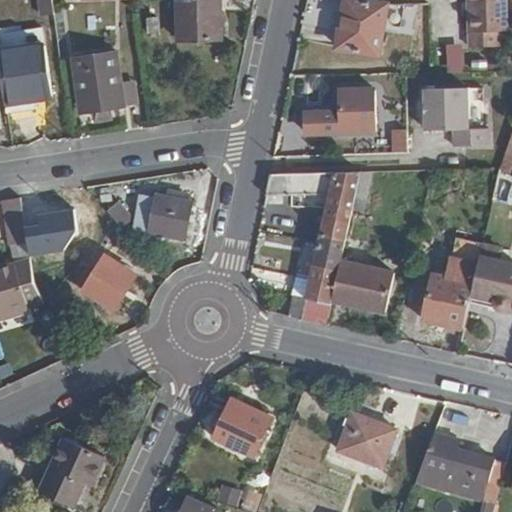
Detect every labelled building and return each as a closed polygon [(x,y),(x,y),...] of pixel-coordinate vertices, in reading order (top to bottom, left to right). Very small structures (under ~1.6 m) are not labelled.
[(56,10),(54,0),(43,0),(44,11),(56,10)] [(227,43),(226,0),(181,0),(182,43),(227,43)] [(509,33),(508,0),(469,0),(471,48),(501,48),(501,33),(509,33)] [(377,57),(387,9),(347,1),(337,49),(377,57)] [(446,65),(461,65),(460,44),(445,44),(446,65)] [(54,99),(46,47),(0,52),(0,58),(7,101),(7,105),(54,99)] [(140,106),(135,78),(119,81),(114,54),(75,60),(78,79),(84,78),(90,113),(95,112),(97,123),(113,120),(112,110),(140,106)] [(379,136),(379,91),(343,92),(343,116),(343,137),(379,136)] [(465,134),(465,91),(427,92),(427,135),(465,134)] [(343,137),(343,116),(308,116),(308,138),(343,137)] [(403,128),(389,130),(392,152),(406,150),(403,128)] [(342,263),(362,174),(271,175),(267,198),(331,196),(299,321),(327,328),(333,302),(342,263)] [(39,228),(34,196),(20,198),(25,230),(39,228)] [(181,258),(192,205),(156,196),(148,234),(152,235),(148,250),(181,258)] [(25,230),(20,198),(3,201),(10,242),(26,240),(25,230)] [(131,222),(116,205),(106,213),(122,230),(131,222)] [(480,259),(483,244),(457,238),(448,279),(433,276),(423,321),(464,330),(468,314),(471,298),(480,259)] [(114,312),(133,275),(104,259),(84,296),(114,312)] [(511,315),(511,265),(480,259),(471,298),(496,304),(501,313),(511,315)] [(386,313),(394,274),(342,263),(333,302),(386,313)] [(19,287),(12,265),(0,268),(0,316),(42,304),(33,284),(19,287)] [(511,347),(511,323),(468,314),(464,330),(462,337),(511,347)] [(254,459),(272,418),(230,400),(212,441),(254,459)] [(368,460),(383,422),(340,406),(324,444),(368,460)] [(496,506),(507,466),(458,452),(460,445),(435,437),(417,483),(496,506)] [(93,492),(106,461),(66,442),(41,496),(72,511),(74,511),(86,489),(93,492)] [(236,505),(240,489),(220,485),(216,501),(236,505)] [(219,511),(192,499),(185,511),(219,511)]
